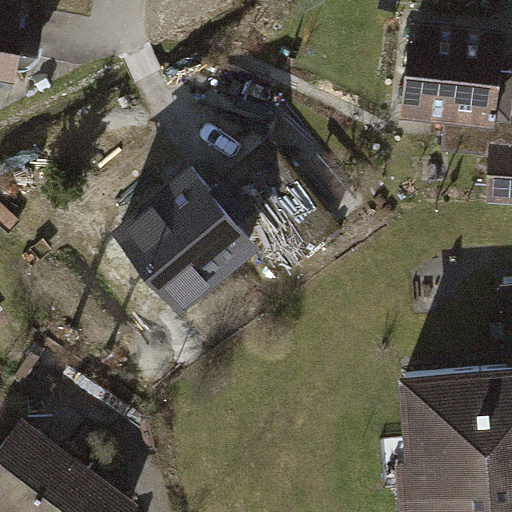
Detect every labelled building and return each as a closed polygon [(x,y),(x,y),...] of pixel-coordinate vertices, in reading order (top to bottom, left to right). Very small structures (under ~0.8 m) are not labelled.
[(0,0),(0,77),(33,60),(42,1),(33,0),(0,0)] [(416,16),(405,116),(446,119),(443,151),(491,156),(488,202),(511,203),(511,69),(509,69),(510,26),(416,16)] [(194,166),(119,228),(183,306),(255,248),(280,278),(343,227),(271,139),(212,187),(194,166)] [(511,511),(511,364),(398,373),(405,460),(395,460),(399,511),(511,511)] [(136,511),(142,505),(25,417),(0,449),(0,511),(136,511)]
